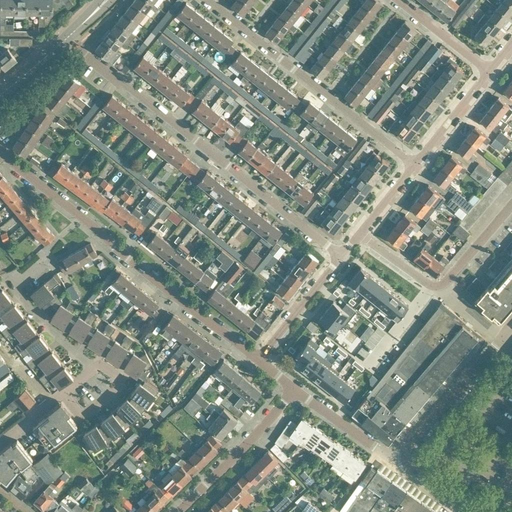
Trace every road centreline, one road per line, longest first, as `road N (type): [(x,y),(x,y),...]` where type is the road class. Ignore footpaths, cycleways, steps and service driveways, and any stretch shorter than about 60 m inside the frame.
road 1 (residential): [(341,256),(67,38)]
road 2 (residential): [(0,150),(258,360)]
road 3 (residential): [(207,0),(413,166)]
road 4 (residential): [(293,388),(177,511)]
road 5 (unclassified): [(405,460),(500,340)]
road 6 (residential): [(93,370),(13,293),(40,267)]
road 7 (residential): [(405,460),(387,457),(293,388)]
road 8 (residential): [(258,360),(341,256)]
road 9 (residential): [(413,166),(489,71)]
